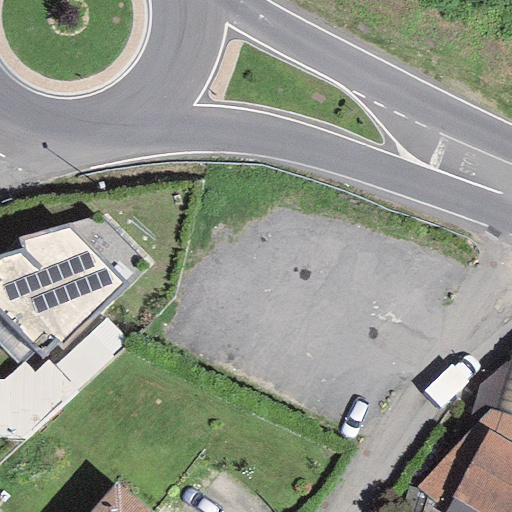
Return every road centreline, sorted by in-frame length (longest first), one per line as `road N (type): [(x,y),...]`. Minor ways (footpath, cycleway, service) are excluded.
road 1 (primary): [(126,120),(288,137),(511,215)]
road 2 (residential): [(344,511),(511,242)]
road 3 (primary): [(397,94),(227,0)]
road 4 (residential): [(511,176),(417,138),(397,94)]
road 5 (primary): [(126,120),(156,95),(177,61),(183,0)]
road 6 (primary): [(0,114),(56,135),(126,120)]
road 7 (primary): [(511,145),(397,94)]
